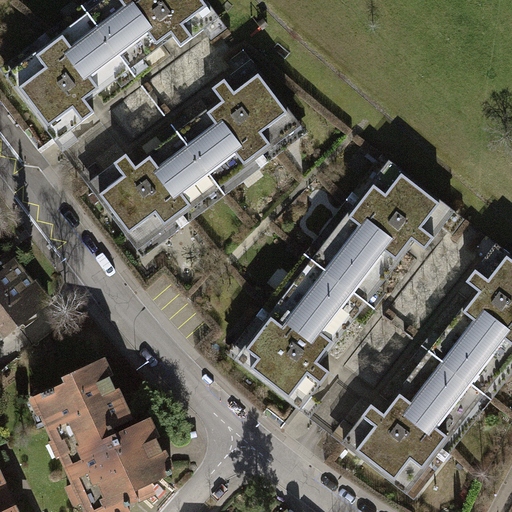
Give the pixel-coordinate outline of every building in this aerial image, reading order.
[(179,47),(216,19),(201,0),(109,0),(88,17),(126,67),(169,34),(179,47)] [(84,99),(126,67),(88,17),(8,77),(57,140),(94,112),(84,99)] [(220,101),(177,133),(215,184),(295,124),(247,61),(210,89),(220,101)] [(294,127),(265,149),(274,161),(303,140),(294,127)] [(124,152),(87,180),(135,244),(215,184),(177,133),(134,166),(124,152)] [(425,249),(453,213),(390,164),(314,261),(365,301),(413,240),(425,249)] [(478,291),(430,352),(481,392),(511,352),(511,258),(496,246),(467,282),(478,291)] [(13,260),(3,267),(0,262),(0,331),(2,335),(47,301),(34,283),(32,285),(13,260)] [(317,362),(365,301),(314,261),(238,359),(300,407),(328,371),(317,362)] [(370,404),(342,440),(406,489),(481,392),(430,352),(383,413),(370,404)] [(129,511),(130,511),(126,504),(137,499),(134,491),(171,474),(146,419),(111,435),(108,427),(127,419),(108,376),(103,378),(95,360),(62,375),(64,381),(40,391),(45,402),(42,411),(54,440),(63,442),(67,451),(62,453),(88,511),(129,511)] [(0,484),(0,511),(12,507),(1,484),(0,484)]
